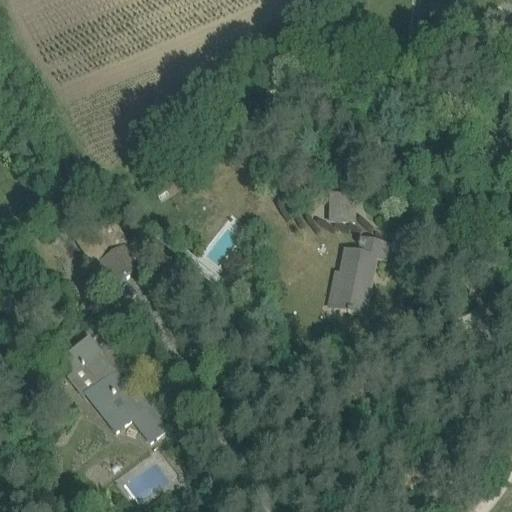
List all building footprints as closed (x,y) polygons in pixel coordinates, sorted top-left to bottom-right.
[(503,82),(499,95),(511,98),(511,86),(511,84),(503,82)] [(492,157),(503,141),(479,124),(468,139),(492,157)] [(356,195),(328,195),(329,227),(356,226),(356,195)] [(162,239),(156,246),(216,293),(222,286),(162,239)] [(348,314),(348,315),(354,317),(354,315),(365,318),(377,261),(386,263),(389,247),(369,243),(363,242),(363,244),(361,243),(360,248),(362,248),(360,257),(346,254),(334,311),(348,314)] [(101,265),(117,290),(141,274),(124,249),(101,265)] [(61,362),(72,376),(66,381),(83,402),(87,399),(96,409),(117,436),(131,424),(150,448),(168,434),(137,395),(127,382),(126,383),(118,374),(90,339),(61,362)]
